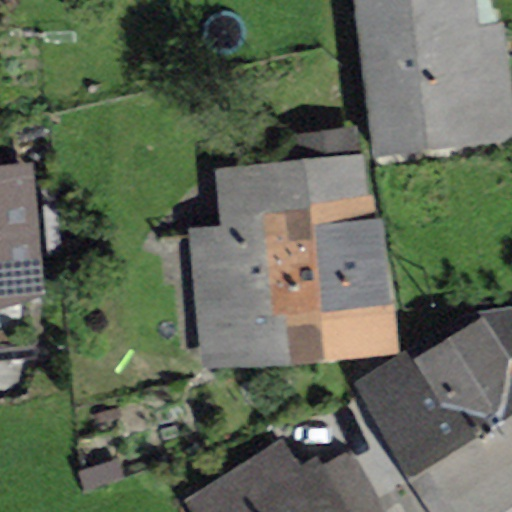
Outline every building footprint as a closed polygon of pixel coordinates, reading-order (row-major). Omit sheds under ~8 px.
[(511,140),(511,135),(492,0),(340,0),(364,162),(511,140)] [(274,209),(363,199),(358,158),(207,175),(213,230),(182,234),(198,379),(292,369),(274,209)] [(0,310),(36,298),(24,169),(0,171),(0,310)] [(391,358),(373,198),(363,199),(274,209),(292,369),(391,358)] [(342,394),(398,484),(511,414),(511,311),(470,316),(342,394)] [(511,414),(398,484),(414,511),(500,511),(511,505),(511,414)] [(171,511),(345,511),(373,494),(344,452),(311,475),(303,463),(294,470),(274,442),(171,511)] [(385,511),(373,494),(345,511),(385,511)]
